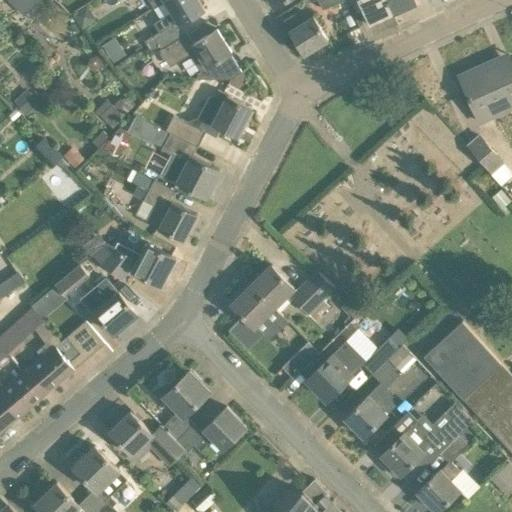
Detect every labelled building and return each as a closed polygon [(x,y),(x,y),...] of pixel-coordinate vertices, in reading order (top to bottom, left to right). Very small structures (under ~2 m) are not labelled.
[(13,0),(26,13),(38,0),(13,0)] [(166,0),(148,0),(153,8),(165,1),(166,0)] [(205,9),(198,0),(166,0),(165,1),(172,13),(161,20),(155,23),(159,32),(151,37),(160,51),(169,45),(168,45),(180,37),(174,28),(205,9)] [(317,0),(322,9),(342,0),(317,0)] [(347,0),(350,5),(358,1),(369,26),(393,15),(386,0),(347,0)] [(386,0),(393,15),(418,4),(415,0),(386,0)] [(328,40),(313,16),(300,24),(293,14),(283,20),(304,54),(328,40)] [(168,45),(169,45),(160,51),(169,66),(190,54),(201,72),(197,74),(197,79),(232,79),(242,71),(230,53),(232,52),(217,29),(193,44),(187,33),(180,37),(168,45)] [(511,107),(511,63),(507,54),(459,76),(480,122),(511,107)] [(166,130),(170,132),(192,144),(197,146),(198,147),(206,132),(216,137),(221,127),(238,136),(252,109),(241,103),(241,102),(218,89),(198,128),(174,115),(166,130)] [(197,146),(192,144),(170,132),(161,149),(187,163),(177,181),(207,197),(220,170),(188,153),(192,145),(196,147),(197,146)] [(468,146),(490,172),(501,185),(511,176),(511,173),(480,136),(468,146)] [(147,222),(166,232),(184,241),(197,215),(169,200),(174,190),(154,180),(143,200),(155,206),(147,222)] [(138,261),(114,248),(106,244),(92,255),(121,279),(129,268),(161,285),(168,271),(165,269),(171,258),(174,259),(175,257),(147,243),(138,261)] [(55,283),(66,296),(91,275),(81,262),(55,283)] [(252,284),(274,307),(288,293),(307,313),(334,287),(318,271),(298,291),(271,265),(252,284)] [(0,293),(27,279),(21,269),(0,280),(0,293)] [(92,309),(100,318),(113,334),(137,313),(119,292),(102,306),(84,284),(68,298),(83,317),(92,309)] [(283,316),(274,307),(252,284),(232,304),(263,335),(283,316)] [(32,307),(21,318),(0,336),(0,359),(6,354),(33,330),(44,320),(45,320),(33,304),(31,306),(32,307)] [(50,351),(24,372),(42,396),(75,369),(69,362),(79,353),(85,360),(105,343),(87,321),(62,341),(44,320),(33,330),(50,351)] [(511,375),(462,321),(423,356),(511,452),(511,375)] [(398,347),(389,337),(362,363),(372,373),(388,358),(398,347)] [(319,353),(308,342),(288,361),(299,372),(319,353)] [(307,379),(327,399),(352,375),(332,354),(307,379)] [(388,358),(372,373),(386,388),(402,372),(388,358)] [(176,440),(193,423),(185,415),(209,391),(189,371),(164,396),(178,410),(162,426),(176,440)] [(0,431),(18,417),(42,396),(24,372),(4,389),(0,384),(0,431)] [(380,398),(372,391),(345,417),(364,437),(387,414),(376,402),(380,398)] [(201,431),(193,423),(176,440),(186,450),(188,451),(194,445),(200,451),(213,438),(223,449),(246,426),(226,406),(204,429),(201,431)] [(418,474),(440,453),(458,434),(473,420),(462,409),(434,437),(416,420),(381,454),(382,455),(379,458),(379,461),(386,469),(390,469),(393,466),(401,474),(410,466),(418,474)] [(186,450),(176,440),(162,426),(161,425),(153,433),(145,425),(131,411),(110,431),(120,441),(119,442),(132,455),(132,454),(135,457),(139,458),(146,451),(146,447),(143,444),(146,441),(170,466),(186,450)] [(458,434),(440,453),(449,462),(441,470),(440,469),(418,491),(438,511),(460,489),(451,480),(461,470),(451,461),(469,444),(458,434)] [(98,508),(101,511),(120,511),(114,505),(117,502),(111,495),(128,479),(95,446),(73,467),(106,500),(98,508)] [(199,511),(201,511),(218,496),(195,473),(178,489),(199,511)] [(345,511),(343,511),(334,502),(335,501),(333,499),(332,500),(327,495),(329,493),(315,479),(302,491),(284,491),(275,500),(274,511),(345,511)] [(84,511),(79,505),(57,483),(35,504),(42,511),(84,511)]
